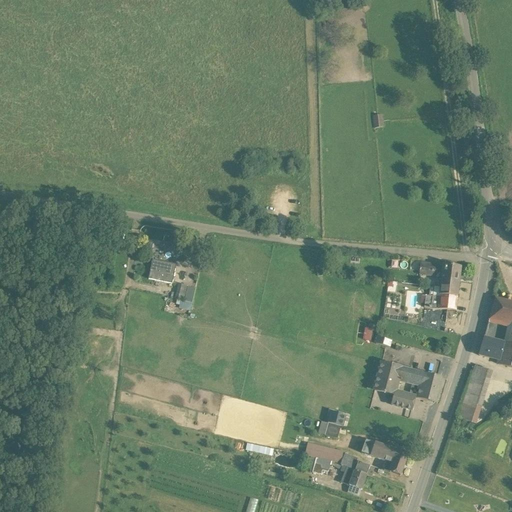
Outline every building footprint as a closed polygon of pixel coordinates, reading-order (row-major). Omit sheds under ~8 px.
[(383,128),(381,115),(372,117),(374,129),(383,128)] [(173,277),(176,265),(152,260),(148,279),(164,283),(172,284),(173,277)] [(459,283),(461,268),(442,266),(421,263),(419,274),(441,277),(441,281),(459,283)] [(374,274),(372,281),(382,283),(383,276),(374,274)] [(455,311),(459,283),(441,281),(440,288),(434,287),(432,297),(422,296),(420,307),(455,311)] [(184,300),(186,286),(179,285),(177,299),(184,300)] [(192,302),(194,289),(188,288),(185,301),(192,302)] [(511,301),(493,297),(486,326),(499,329),(501,321),(511,323),(511,301)] [(511,323),(501,321),(499,329),(508,331),(506,337),(511,338),(511,323)] [(390,349),(391,342),(378,338),(377,337),(375,344),(384,347),(390,349)] [(505,344),(503,344),(501,354),(499,361),(498,364),(511,367),(511,338),(506,337),(505,344)] [(503,344),(483,339),(481,348),(501,354),(503,344)] [(501,354),(481,348),(479,356),(499,361),(501,354)] [(415,398),(415,396),(397,391),(399,383),(417,388),(421,373),(381,363),(374,390),(394,396),(392,405),(411,410),(415,398)] [(490,372),(474,367),(458,419),(475,424),(490,372)] [(434,403),(441,379),(441,378),(421,373),(417,388),(415,396),(415,398),(434,403)] [(343,427),(346,416),(331,412),(327,424),(341,427),(343,427)] [(341,427),(327,424),(324,436),(337,440),(341,427)] [(358,460),(344,455),(344,454),(338,451),(308,444),(304,456),(330,462),(346,468),(366,476),(371,478),(373,471),(383,475),(384,471),(400,476),(407,456),(365,441),(358,460)] [(259,447),(258,454),(271,457),(272,450),(259,447)] [(327,472),(330,462),(304,456),(302,462),(314,465),(312,473),(321,475),(322,471),(327,472)] [(361,490),(366,476),(346,468),(341,483),(361,490)]
